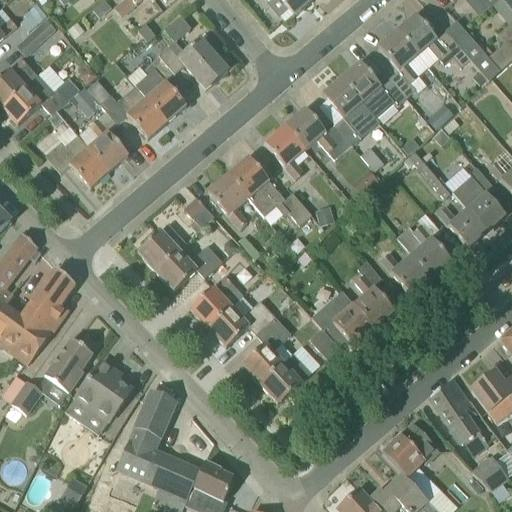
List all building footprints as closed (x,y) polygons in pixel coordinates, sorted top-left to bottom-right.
[(73,0),(57,0),(64,8),(73,0)] [(128,0),(114,12),(121,21),(145,0),(128,0)] [(274,0),(267,6),(278,19),(288,11),(294,18),(314,1),(312,0),(274,0)] [(449,0),(453,5),(458,0),(460,0),(479,20),(490,10),(500,2),(500,1),(501,0),(449,0)] [(469,41),(499,75),(511,63),(511,0),(501,0),(500,1),(500,2),(511,15),(511,25),(496,39),(503,47),(487,60),(470,40),(469,41)] [(20,26),(27,34),(46,18),(36,7),(23,18),(25,21),(20,26)] [(470,65),(458,51),(445,35),(436,43),(415,19),(396,35),(417,59),(428,50),(443,69),(452,62),(461,73),(470,65)] [(180,21),(164,34),(174,46),(190,32),(180,21)] [(0,44),(16,31),(10,23),(0,31),(0,44)] [(56,33),(47,23),(18,49),(27,59),(56,33)] [(77,26),(68,33),(75,42),(84,34),(77,26)] [(145,29),(137,35),(147,46),(155,40),(145,29)] [(377,51),(397,74),(388,82),(405,102),(415,93),(410,87),(417,81),(407,68),(417,59),(396,35),(377,51)] [(469,41),(458,51),(470,65),(488,86),(499,75),(469,41)] [(184,58),(174,47),(158,60),(174,78),(184,70),(205,94),(227,75),(218,64),(217,64),(200,44),(184,58)] [(142,74),(147,80),(148,81),(136,91),(166,127),(185,110),(165,86),(174,78),(158,60),(142,74)] [(0,110),(1,112),(36,80),(20,63),(0,81),(0,110)] [(340,82),(361,107),(372,98),(382,110),(390,119),(400,112),(397,109),(405,102),(388,82),(379,90),(359,66),(340,82)] [(53,93),(63,85),(50,68),(39,75),(53,93)] [(80,79),(88,88),(98,80),(90,70),(80,79)] [(477,75),(472,81),(480,89),(485,83),(477,75)] [(51,120),(57,115),(72,102),(74,100),(63,87),(55,94),(52,97),(36,80),(1,112),(17,129),(40,108),(51,120)] [(378,126),(361,107),(340,82),(322,98),(342,122),(333,129),(351,149),(378,126)] [(85,91),(74,100),(72,102),(86,120),(100,109),(85,91)] [(100,109),(116,129),(127,120),(147,143),(166,127),(136,91),(117,106),(111,99),(100,109)] [(454,118),(445,108),(427,124),(436,134),(454,118)] [(284,130),(305,154),(317,144),(327,156),(334,163),(351,149),(333,129),(325,136),(305,113),(284,130)] [(64,124),(57,115),(51,120),(48,122),(55,131),(64,124)] [(128,160),(108,137),(97,124),(89,131),(77,140),(88,153),(108,176),(128,160)] [(293,164),(305,154),(284,130),(264,147),(295,184),(303,177),(293,164)] [(88,153),(77,140),(59,156),(55,151),(45,160),(60,178),(70,170),(89,193),(108,176),(88,153)] [(401,152),(408,160),(418,150),(411,143),(401,152)] [(493,162),(496,166),(489,172),(511,198),(511,161),(504,152),(493,162)] [(436,178),(416,155),(409,161),(444,203),(452,196),(442,185),(436,178)] [(367,167),(374,176),(383,168),(376,159),(367,167)] [(248,161),(228,178),(248,202),(264,221),(275,211),(284,221),(288,217),(299,229),(311,219),(292,196),(284,203),(279,198),(248,161)] [(466,213),(486,236),(505,220),(485,197),(492,191),(476,172),(461,184),(478,203),(466,213)] [(236,213),(248,202),(228,178),(207,196),(238,232),(246,225),(236,213)] [(201,232),(213,221),(196,202),(183,213),(201,232)] [(330,210),(315,215),(320,230),(335,226),(330,210)] [(444,210),(437,217),(467,252),(486,236),(466,213),(455,223),(444,210)] [(0,234),(10,225),(0,214),(0,234)] [(137,256),(155,276),(178,255),(185,248),(167,228),(137,256)] [(420,229),(413,236),(408,231),(396,242),(410,259),(431,283),(451,266),(420,229)] [(0,348),(2,351),(21,323),(6,311),(13,301),(3,295),(36,251),(22,238),(0,266),(0,348)] [(238,245),(245,254),(252,248),(245,240),(238,245)] [(228,258),(236,251),(229,243),(224,247),(225,254),(228,258)] [(204,282),(222,266),(207,249),(189,266),(178,255),(155,276),(173,296),(197,274),(204,282)] [(388,257),(379,264),(411,301),(431,283),(410,259),(398,270),(388,257)] [(382,283),(367,265),(357,272),(363,279),(354,287),(365,299),(354,309),(343,297),(342,297),(373,333),(394,315),(373,291),(382,283)] [(28,369),(65,313),(58,308),(74,289),(55,273),(21,323),(2,351),(28,369)] [(207,332),(230,311),(243,299),(224,280),(189,313),(207,332)] [(322,333),(339,352),(349,344),(354,350),(373,333),(342,297),(313,323),(322,333)] [(259,305),(240,322),(230,311),(207,332),(226,352),(248,331),(255,339),(275,321),(259,305)] [(326,363),(339,352),(322,333),(309,344),(326,363)] [(511,361),(511,334),(499,345),(511,361)] [(259,388),(282,367),(271,355),(283,344),(276,336),(241,368),(259,388)] [(70,343),(44,381),(68,397),(83,376),(80,374),(92,358),(70,343)] [(302,348),(293,356),(312,375),(320,367),(302,348)] [(292,357),(282,367),(259,388),(277,408),(310,377),(292,357)] [(101,365),(74,403),(65,415),(99,438),(108,427),(130,395),(112,382),(116,375),(101,365)] [(511,378),(503,386),(495,374),(470,393),(496,426),(511,413),(511,378)] [(2,399),(10,405),(24,384),(16,379),(2,399)] [(429,401),(430,402),(463,449),(473,463),(489,450),(479,436),(480,435),(462,412),(469,407),(450,384),(429,401)] [(26,419),(42,396),(36,392),(27,386),(26,387),(12,407),(11,408),(22,416),(26,419)] [(186,506),(193,491),(200,475),(153,455),(173,407),(150,396),(135,431),(136,431),(118,473),(117,475),(146,488),(146,486),(159,491),(154,505),(155,505),(154,507),(166,511),(182,511),(184,509),(186,506)] [(426,468),(427,467),(439,455),(412,428),(397,443),(394,443),(390,446),(390,449),(381,458),(401,479),(425,506),(439,492),(426,478),(422,481),(415,473),(423,465),(426,468)] [(471,475),(491,495),(508,483),(492,460),(471,475)] [(186,506),(184,509),(191,511),(223,511),(226,506),(223,505),(227,496),(226,495),(232,481),(219,475),(220,473),(204,466),(200,475),(193,491),(186,506)] [(431,511),(425,506),(401,479),(382,498),(379,494),(372,501),(382,511),(431,511)] [(74,509),(87,489),(73,481),(60,501),(74,509)] [(502,487),(491,495),(498,505),(509,498),(502,487)] [(376,511),(358,493),(337,511),(376,511)]
